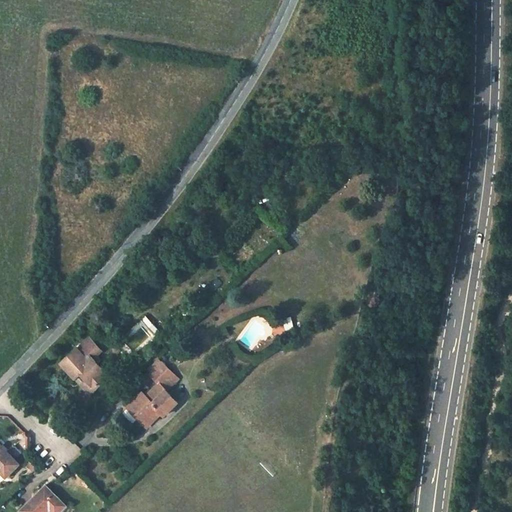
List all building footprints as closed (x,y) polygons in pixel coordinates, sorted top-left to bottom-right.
[(285,325),(275,328),(277,334),(286,332),(285,325)] [(92,340),(90,338),(81,346),(83,348),(92,340)] [(83,348),(81,346),(62,363),(77,380),(82,375),(95,390),(110,377),(99,366),(102,363),(102,360),(98,356),(102,352),(92,340),(83,348)] [(163,362),(159,358),(147,370),(151,373),(163,362)] [(147,396),(143,392),(128,408),(144,424),(160,410),(163,413),(165,415),(179,403),(167,391),(179,379),(163,362),(151,373),(160,383),(147,396)] [(82,375),(77,380),(91,394),(95,390),(82,375)] [(163,413),(160,410),(144,424),(147,427),(163,413)] [(20,449),(30,450),(32,435),(22,433),(20,449)] [(0,470),(6,477),(20,464),(1,446),(0,447),(0,470)] [(60,511),(67,506),(47,486),(21,510),(22,511),(48,511),(50,510),(52,511),(60,511)]
